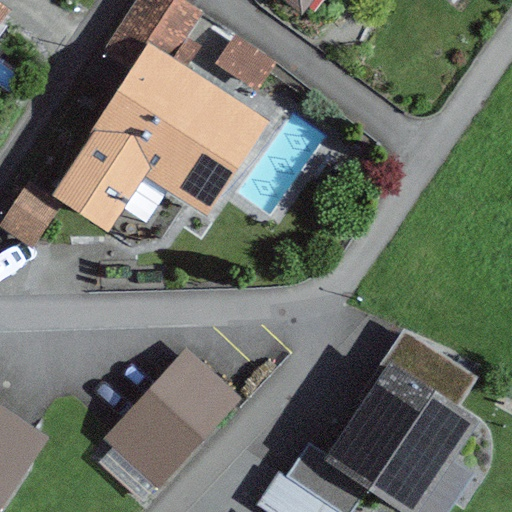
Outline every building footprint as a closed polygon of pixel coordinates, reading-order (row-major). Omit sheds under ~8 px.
[(0,0),(0,23),(14,4),(7,0),(0,0)] [(133,0),(99,53),(129,72),(52,188),(30,174),(2,217),(36,239),(64,196),(111,227),(149,170),(208,210),(272,113),(190,59),(206,36),(194,28),(209,6),(199,0),(133,0)] [(294,0),(307,10),(315,0),(294,0)] [(278,58),(236,30),(216,60),(257,88),(278,58)] [(163,478),(246,391),(191,338),(107,426),(163,478)] [(417,511),(420,511),(488,413),(401,353),(340,442),(319,427),(295,463),(355,504),(371,480),(417,511)] [(0,511),(57,430),(0,391),(0,511)] [(351,511),(356,505),(355,504),(295,463),(289,459),(266,492),(295,511),(351,511)]
